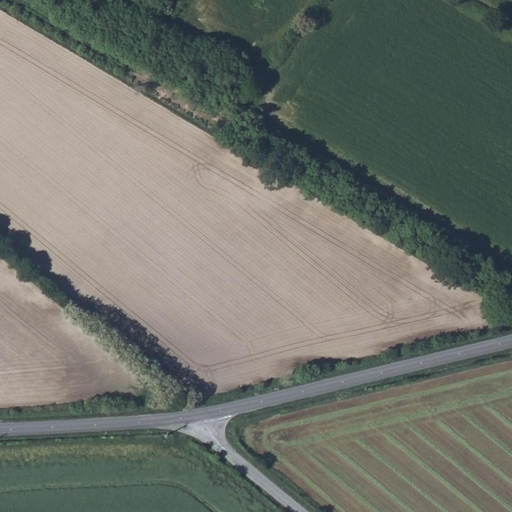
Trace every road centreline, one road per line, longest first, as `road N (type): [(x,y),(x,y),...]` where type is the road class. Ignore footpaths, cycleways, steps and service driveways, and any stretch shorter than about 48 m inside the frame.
road 1 (tertiary): [(198,416),(511,343)]
road 2 (tertiary): [(0,430),(198,416)]
road 3 (unclassified): [(198,416),(224,451),(297,511)]
